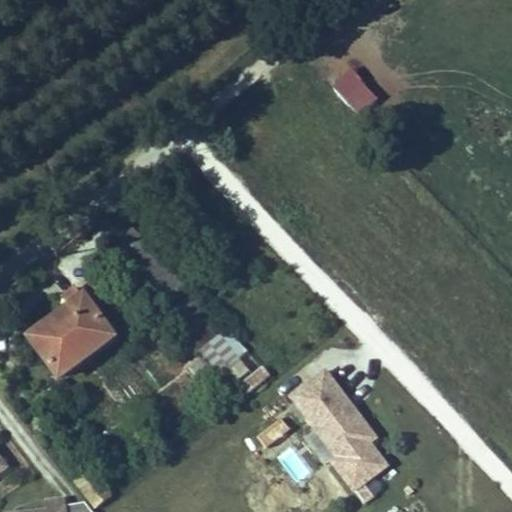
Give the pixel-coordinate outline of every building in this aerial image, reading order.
[(349,67),(331,89),(348,102),(366,80),(349,67)] [(175,275),(133,230),(111,250),(118,258),(122,255),(156,292),(175,275)] [(165,303),(184,286),(175,275),(156,292),(165,303)] [(218,337),(188,300),(193,295),(184,286),(165,303),(159,308),(197,354),(218,337)] [(58,379),(113,338),(83,297),(68,308),(71,312),(49,328),(46,324),(28,338),(58,379)] [(49,328),(71,312),(68,308),(46,324),(49,328)] [(375,438),(352,408),(347,411),(341,404),(346,400),(324,372),(302,389),(309,397),(297,406),(319,435),(324,431),(342,454),(336,458),(331,462),(353,492),(386,466),(369,443),(375,438)] [(297,406),(309,397),(302,389),(290,398),(297,406)] [(352,408),(346,400),(341,404),(347,411),(352,408)] [(342,454),(324,431),(319,435),(336,458),(342,454)] [(332,469),(318,475),(329,500),(342,495),(332,469)] [(64,511),(64,505),(63,500),(46,503),(47,511),(37,511),(64,511)] [(85,511),(85,503),(64,505),(64,511),(85,511)]
